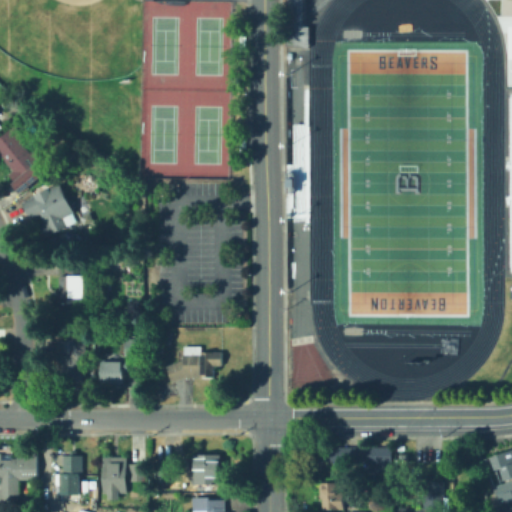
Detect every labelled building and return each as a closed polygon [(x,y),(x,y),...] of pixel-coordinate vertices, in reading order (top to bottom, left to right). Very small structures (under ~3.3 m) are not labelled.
[(302,0),(302,25),(304,25),(307,25),(307,46),(304,46),(284,46),(284,0),(302,0)] [(48,173),(22,194),(14,183),(16,181),(11,174),(15,171),(0,151),(0,139),(13,129),(48,173)] [(63,184),(80,221),(48,237),(43,228),(48,225),(42,214),(32,219),(24,203),(63,184)] [(87,268),(87,277),(80,277),(80,285),(82,285),(82,290),(85,290),(85,298),(80,298),(80,304),(72,304),(72,311),(61,311),(61,297),(59,297),(60,287),(60,276),(69,276),(69,268),(87,268)] [(177,334),(169,347),(163,342),(171,330),(177,334)] [(144,339),(143,357),(126,357),(127,339),(144,339)] [(87,340),(87,368),(83,368),(83,382),(73,382),(73,387),(56,387),(56,371),(63,371),(62,363),(61,362),(60,361),(59,360),(59,357),(61,355),(63,355),(63,353),(58,353),(58,340),(87,340)] [(161,342),(162,352),(153,352),(152,343),(161,342)] [(223,352),(223,366),(215,366),(215,378),(185,378),(173,382),(167,366),(185,359),(185,346),(202,346),(203,352),(223,352)] [(129,360),(129,372),(125,372),(125,383),(102,384),(102,360),(129,360)] [(332,447),(333,470),(391,469),(390,446),(332,447)] [(83,454),(84,493),(60,494),(59,465),(59,455),(71,455),(71,450),(77,450),(77,455),(83,454)] [(511,450),(511,478),(506,481),(501,468),(495,470),(491,457),(511,450)] [(31,458),(31,480),(20,480),(20,492),(19,492),(19,499),(0,499),(0,490),(2,490),(2,485),(0,485),(0,454),(2,454),(2,455),(12,455),(12,458),(31,458)] [(225,467),(225,473),(221,473),(222,485),(196,485),(195,455),(221,455),(221,467),(225,467)] [(128,456),(129,493),(120,493),(120,499),(109,500),(109,493),(105,493),(104,457),(128,456)] [(173,461),(173,481),(155,482),(155,461),(173,461)] [(147,481),(131,482),(130,464),(146,464),(147,481)] [(446,481),(445,511),(400,511),(400,508),(424,508),(424,480),(446,481)] [(511,501),(508,503),(506,500),(500,502),(495,487),(511,481),(511,501)] [(344,492),(344,509),(324,509),(323,498),(321,499),(321,483),(340,482),(340,492),(344,492)] [(211,496),(211,499),(227,499),(227,507),(230,507),(230,511),(206,511),(194,511),(194,497),(211,496)]
